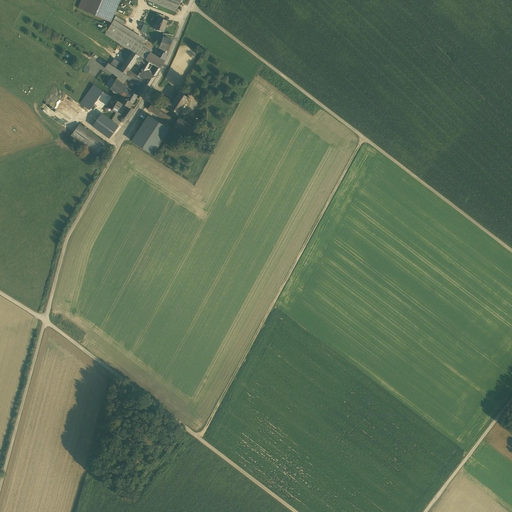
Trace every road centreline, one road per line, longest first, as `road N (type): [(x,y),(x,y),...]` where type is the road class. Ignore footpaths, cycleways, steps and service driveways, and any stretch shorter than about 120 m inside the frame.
road 1 (track): [(191,5),(511,251)]
road 2 (track): [(363,137),(199,438)]
road 3 (track): [(45,320),(294,511)]
road 4 (track): [(45,320),(67,238),(117,147)]
road 5 (track): [(0,486),(45,320)]
road 6 (residential): [(193,0),(165,70),(117,147)]
road 7 (track): [(425,511),(511,399)]
